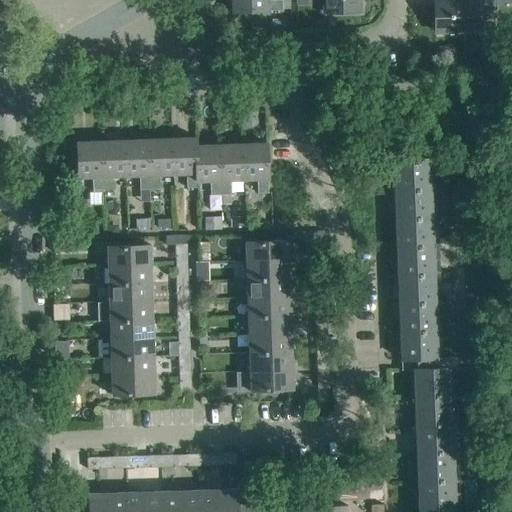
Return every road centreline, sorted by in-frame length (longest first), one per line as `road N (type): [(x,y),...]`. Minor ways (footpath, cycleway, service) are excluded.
road 1 (residential): [(36,441),(317,432),(343,423),(342,253),(304,144),(301,46)]
road 2 (unclassified): [(36,441),(26,99),(46,63),(132,11)]
road 3 (residential): [(132,11),(160,39),(214,48),(301,46)]
road 4 (residential): [(301,46),(377,44),(392,31),(395,0)]
